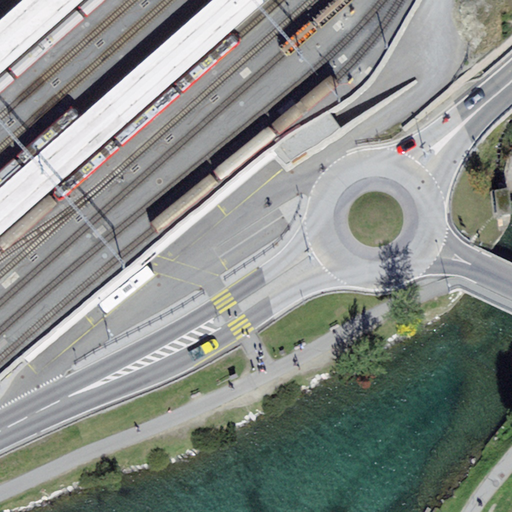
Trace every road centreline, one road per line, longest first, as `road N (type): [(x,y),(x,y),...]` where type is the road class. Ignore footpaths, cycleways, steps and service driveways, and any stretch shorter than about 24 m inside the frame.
road 1 (primary): [(330,251),(232,314),(0,431)]
road 2 (primary): [(413,176),(381,162),(336,179),(321,206),(330,251)]
road 3 (primary): [(511,82),(413,176)]
